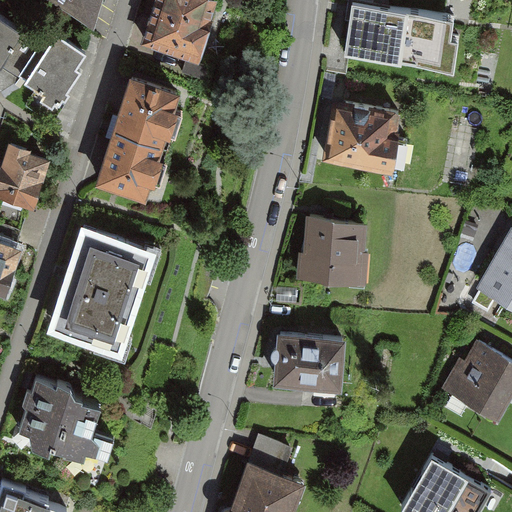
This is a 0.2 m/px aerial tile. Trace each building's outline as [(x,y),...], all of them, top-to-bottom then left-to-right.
[(95,0),(48,0),(90,25),(95,0)] [(201,0),(149,0),(136,44),(191,61),(202,27),(194,24),(201,0)] [(449,16),(352,3),(346,57),(402,66),(453,76),(458,45),(446,43),(449,16)] [(0,59),(19,29),(0,17),(0,59)] [(55,50),(19,100),(53,124),(79,88),(71,82),(81,68),(55,50)] [(173,92),(122,75),(87,183),(139,200),(173,92)] [(386,107),(327,99),(318,161),(386,170),(391,135),(382,133),(386,107)] [(47,155),(5,143),(0,161),(0,198),(31,208),(47,155)] [(364,220),(300,215),(295,278),(359,282),(364,220)] [(150,247),(76,224),(42,329),(115,353),(150,247)] [(511,228),(509,227),(475,285),(511,307),(511,228)] [(18,247),(0,241),(0,294),(3,296),(18,247)] [(340,332),(272,329),(270,383),(338,386),(340,332)] [(511,397),(511,362),(473,340),(443,390),(498,422),(511,397)] [(51,379),(24,373),(2,440),(83,460),(97,405),(76,399),(75,396),(65,391),(65,385),(63,383),(55,380),(51,379)] [(442,462),(426,453),(397,509),(403,511),(477,511),(491,487),(442,462)] [(293,511),(304,475),(242,457),(226,511),(293,511)] [(58,511),(61,504),(0,481),(0,511),(58,511)]
